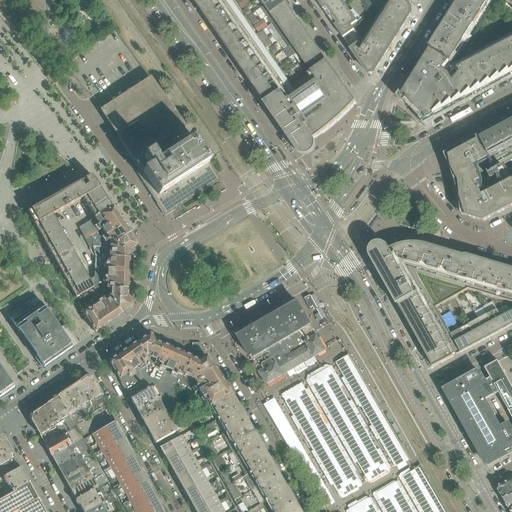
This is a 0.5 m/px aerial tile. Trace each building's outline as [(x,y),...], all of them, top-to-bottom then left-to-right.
[(192,0),(200,11),(212,28),(224,45),(236,62),(247,79),(265,104),(264,104),(296,151),(298,153),(300,155),(303,156),(306,156),(309,156),(311,154),(313,152),(315,150),(316,147),(316,144),(315,141),(313,139),(314,138),(317,136),(326,130),(337,120),(347,111),(355,102),(347,90),(338,77),(335,72),(332,69),(327,61),(291,85),(284,75),(278,67),(274,60),(273,59),(267,51),(266,49),(262,43),(257,36),(256,35),(251,27),(250,27),(239,10),(231,0),(192,0)] [(250,3),(248,0),(239,0),(237,2),(242,9),(250,3)] [(266,17),(286,3),(284,0),(272,0),(264,6),(264,7),(261,9),(266,17)] [(346,6),(341,0),(316,0),(329,18),(346,6)] [(374,74),(407,22),(411,14),(411,9),(405,0),(395,0),(389,10),(388,9),(365,46),(364,47),(369,50),(366,55),(362,52),(357,59),(368,74),(374,74)] [(449,63),(486,4),(488,0),(457,0),(427,49),(449,63)] [(271,25),(292,11),(286,3),(266,17),(271,25)] [(352,27),(358,23),(360,20),(361,19),(355,12),(352,14),(346,6),(329,18),(343,38),(354,31),(352,27)] [(252,14),(248,8),(243,11),(247,18),(252,14)] [(277,33),(297,19),(292,11),(271,25),(277,33)] [(258,22),(253,15),(248,18),(253,26),(258,22)] [(283,41),(303,27),(297,19),(277,33),(283,41)] [(259,33),(267,27),(263,21),(254,27),(259,33)] [(292,46),(308,34),(303,27),(283,41),(288,49),(292,46)] [(263,31),(257,36),(262,43),(269,39),(263,31)] [(354,31),(343,38),(357,59),(362,52),(366,55),(369,50),(364,47),(365,46),(354,31)] [(297,54),(314,42),(308,34),(292,46),(297,54)] [(269,39),(262,43),(266,49),(273,45),(269,39)] [(424,126),(511,78),(511,39),(457,69),(464,81),(461,79),(459,81),(444,72),(449,63),(427,49),(400,91),(396,97),(403,102),(411,110),(418,118),(424,126)] [(299,64),(319,50),(314,42),(297,54),(294,56),(299,64)] [(279,53),(275,47),(270,50),(274,56),(279,53)] [(308,70),(325,58),(319,50),(299,64),(305,72),(308,70)] [(290,67),(286,62),(281,66),(285,71),(290,67)] [(297,78),(292,70),(286,73),(292,81),(297,78)] [(207,160),(195,141),(193,142),(152,84),(149,80),(102,111),(119,137),(121,136),(146,173),(144,174),(166,208),(217,175),(207,160)] [(511,118),(478,136),(496,169),(511,160),(511,118)] [(511,207),(511,185),(503,169),(496,169),(478,136),(444,155),(450,169),(455,184),(459,200),(461,216),(470,218),(484,223),(496,216),(510,209),(511,207)] [(52,215),(76,202),(82,198),(99,188),(91,176),(27,212),(33,224),(37,222),(52,215)] [(108,202),(105,198),(99,188),(82,198),(91,212),(95,219),(112,208),(108,202)] [(122,224),(112,208),(95,219),(94,219),(98,225),(96,226),(99,231),(101,230),(107,226),(109,229),(114,226),(116,228),(122,224)] [(38,232),(56,222),(52,215),(37,222),(33,224),(38,232)] [(42,239),(60,229),(56,222),(38,232),(42,239)] [(109,248),(129,235),(129,234),(122,224),(116,228),(114,226),(109,229),(107,226),(101,230),(105,236),(103,237),(105,241),(92,240),(92,247),(109,248)] [(46,247),(64,237),(60,229),(42,239),(46,247)] [(128,251),(136,246),(129,235),(109,248),(92,247),(89,248),(91,252),(93,251),(95,258),(105,259),(106,251),(128,251)] [(50,254),(68,244),(64,237),(46,247),(50,254)] [(511,269),(503,266),(502,268),(494,266),(495,264),(483,260),(483,262),(473,259),(473,258),(434,247),(425,245),(417,243),(406,244),(397,246),(389,250),(387,247),(384,244),(382,244),(381,243),(379,243),(376,244),(374,245),(373,246),(371,248),(370,249),(369,251),(369,253),(370,257),(371,260),(397,306),(398,305),(403,315),(405,314),(409,321),(407,322),(413,333),(415,332),(417,335),(419,339),(417,340),(423,350),(425,349),(429,357),(427,358),(433,368),(460,353),(450,335),(459,330),(468,325),(477,320),(486,315),(495,311),(499,318),(511,311),(511,269)] [(54,261),(72,251),(68,244),(50,254),(54,261)] [(58,269),(76,258),(72,251),(54,261),(58,269)] [(128,259),(128,251),(106,251),(105,259),(128,259)] [(62,276),(80,266),(76,258),(58,269),(62,276)] [(128,279),(129,259),(128,259),(105,259),(105,271),(107,271),(113,271),(113,274),(121,274),(120,278),(128,279)] [(67,283),(84,273),(80,266),(62,276),(67,283)] [(127,290),(128,279),(120,278),(121,274),(113,274),(113,271),(107,271),(107,277),(104,277),(104,284),(106,284),(106,290),(110,290),(127,290)] [(71,291),(89,280),(84,273),(67,283),(71,291)] [(75,298),(92,289),(93,288),(89,280),(71,291),(75,298)] [(101,318),(103,317),(100,311),(102,309),(97,301),(93,298),(97,294),(99,293),(98,292),(92,290),(76,300),(94,333),(106,325),(101,318)] [(126,299),(127,290),(110,290),(106,290),(105,296),(109,297),(109,298),(126,299)] [(121,314),(120,314),(109,298),(109,297),(105,296),(99,293),(97,294),(100,298),(97,301),(102,309),(100,311),(103,317),(101,318),(106,325),(121,314)] [(73,348),(54,320),(52,320),(36,297),(8,316),(24,340),(23,342),(42,369),(73,348)] [(310,297),(305,300),(312,312),(317,309),(310,297)] [(131,306),(126,299),(109,298),(120,314),(131,306)] [(303,339),(299,332),(310,325),(298,303),(262,324),(259,326),(256,327),(249,331),(246,333),(239,337),(254,363),(270,353),(269,352),(279,346),(282,351),(287,348),(292,345),(298,342),(303,339)] [(505,329),(499,318),(495,311),(486,315),(496,334),(505,329)] [(511,325),(511,311),(499,318),(505,329),(511,325)] [(496,334),(486,315),(477,320),(487,339),(496,334)] [(487,339),(477,320),(468,325),(478,344),(487,339)] [(310,325),(299,332),(303,339),(305,343),(317,336),(310,325)] [(478,344),(468,325),(459,330),(469,349),(478,344)] [(469,349),(459,330),(450,335),(460,353),(469,349)] [(176,360),(179,353),(162,345),(162,346),(154,342),(149,335),(136,343),(148,361),(148,362),(148,377),(159,382),(161,378),(162,371),(163,372),(167,364),(170,365),(173,359),(176,360)] [(325,351),(317,336),(305,343),(303,339),(298,342),(308,361),(325,351)] [(298,342),(292,345),(303,363),(308,361),(298,342)] [(142,382),(139,370),(145,366),(143,364),(148,361),(136,343),(108,362),(125,392),(142,382)] [(303,363),(292,345),(287,348),(298,367),(303,363)] [(287,348),(282,351),(293,370),(298,367),(287,348)] [(293,370),(282,351),(277,354),(287,373),(293,370)] [(183,376),(191,358),(179,353),(176,360),(173,359),(170,365),(167,364),(163,372),(162,371),(161,378),(179,386),(183,376)] [(287,373),(277,354),(272,357),(270,353),(254,363),(267,385),(287,373)] [(194,381),(213,368),(206,357),(198,362),(191,358),(183,376),(194,381)] [(484,382),(478,372),(452,387),(453,387),(446,391),(452,401),(451,401),(487,465),(511,451),(511,386),(498,361),(485,369),(490,379),(489,380),(484,382)] [(0,398),(15,388),(0,366),(0,398)] [(230,393),(224,384),(213,367),(213,368),(194,381),(197,385),(191,389),(194,394),(198,392),(202,398),(205,403),(207,402),(209,406),(230,393)] [(106,406),(91,379),(85,378),(57,397),(68,416),(72,423),(73,424),(106,406)] [(136,412),(163,397),(156,385),(146,390),(142,382),(125,392),(130,400),(136,412)] [(163,411),(181,401),(182,400),(176,390),(163,397),(136,412),(143,422),(163,411)] [(246,421),(230,394),(230,393),(209,406),(213,412),(217,419),(217,420),(203,428),(206,433),(216,426),(215,424),(218,422),(225,433),(246,421)] [(68,416),(57,397),(32,415),(30,420),(38,434),(48,428),(55,424),(56,426),(59,425),(62,428),(61,429),(62,430),(64,434),(64,435),(76,428),(72,423),(68,416)] [(175,418),(174,417),(186,410),(181,401),(163,411),(143,422),(148,433),(175,418)] [(265,406),(271,416),(275,414),(269,404),(265,406)] [(155,444),(191,424),(191,425),(199,420),(192,408),(180,415),(183,420),(180,422),(178,420),(177,421),(175,418),(148,433),(155,444)] [(262,448),(254,434),(246,421),(225,433),(225,434),(222,436),(237,463),(262,448)] [(97,444),(119,431),(117,427),(118,426),(115,422),(114,423),(114,422),(92,435),(97,444)] [(51,457),(82,439),(76,428),(64,435),(64,434),(62,430),(58,433),(52,436),(42,442),(51,457)] [(101,452),(124,440),(121,435),(122,435),(120,431),(119,431),(97,444),(101,451),(97,453),(99,456),(102,454),(101,452)] [(42,442),(52,436),(49,432),(40,438),(42,442)] [(163,458),(186,445),(181,436),(159,449),(162,454),(161,455),(163,458)] [(20,468),(4,439),(0,438),(0,460),(2,465),(8,475),(20,468)] [(57,468),(88,450),(86,447),(82,439),(51,457),(57,468)] [(106,460),(128,448),(126,444),(127,443),(125,439),(124,440),(101,452),(102,454),(106,460)] [(218,455),(211,443),(204,446),(211,459),(218,455)] [(169,466),(191,453),(190,452),(186,445),(163,458),(164,461),(166,461),(169,466)] [(111,469),(133,456),(131,452),(132,451),(129,447),(128,448),(106,460),(110,467),(106,469),(108,472),(112,470),(111,469)] [(226,487),(234,501),(253,490),(257,488),(278,475),(269,461),(262,448),(237,463),(245,476),(232,484),(227,487),(226,487)] [(63,478),(94,461),(88,450),(57,468),(63,478)] [(196,462),(192,455),(195,453),(194,450),(190,452),(191,453),(169,466),(172,471),(170,472),(172,475),(196,462)] [(116,477),(138,465),(135,460),(136,460),(134,456),(133,456),(111,469),(112,470),(116,477)] [(222,461),(219,456),(213,459),(216,465),(222,461)] [(69,489),(100,472),(94,461),(63,478),(69,489)] [(178,482),(200,470),(200,468),(196,462),(172,475),(174,478),(175,477),(178,482)] [(120,486),(143,473),(140,469),(141,468),(139,464),(138,465),(116,477),(119,484),(116,486),(118,489),(121,487),(120,486)] [(205,478),(201,471),(205,469),(203,467),(200,468),(200,470),(178,482),(181,488),(180,488),(181,492),(205,478)] [(29,483),(23,474),(21,473),(20,471),(20,469),(20,468),(8,475),(2,478),(7,487),(9,486),(13,493),(29,484),(28,483),(29,483)] [(232,484),(224,470),(219,473),(227,487),(232,484)] [(97,488),(106,483),(100,472),(69,489),(75,500),(93,490),(98,488),(97,488)] [(125,494),(147,481),(145,477),(146,476),(143,472),(143,473),(120,486),(121,487),(125,494)] [(276,511),(293,502),(286,489),(278,475),(257,488),(253,490),(261,504),(264,501),(270,511),(276,511)] [(210,487),(209,485),(205,478),(181,492),(183,495),(185,494),(188,499),(210,487)] [(511,493),(511,479),(500,486),(498,491),(503,499),(511,493)] [(130,502),(152,490),(149,485),(150,485),(148,481),(147,481),(125,494),(129,501),(125,503),(127,506),(130,504),(130,502)] [(215,495),(211,488),(214,486),(213,483),(209,485),(210,487),(188,499),(191,504),(189,505),(191,508),(215,495)] [(0,499),(0,511),(15,511),(17,511),(44,511),(29,484),(13,493),(8,496),(5,491),(2,493),(4,498),(0,499)] [(134,511),(157,498),(154,494),(155,493),(153,489),(152,490),(130,502),(130,504),(134,511)] [(107,511),(108,511),(106,507),(116,501),(112,493),(104,497),(107,501),(103,503),(98,494),(96,495),(93,490),(75,500),(81,511),(107,511)] [(508,508),(511,506),(511,493),(503,499),(508,508)] [(194,511),(203,511),(219,503),(219,502),(215,495),(191,508),(193,511),(194,511)] [(151,511),(161,506),(159,502),(160,502),(158,498),(157,498),(134,511),(135,511),(151,511)] [(224,511),(220,505),(224,503),(222,500),(219,502),(219,503),(203,511),(224,511)] [(299,511),(293,502),(276,511),(299,511)] [(247,511),(248,511),(243,503),(237,506),(240,511),(247,511)]
